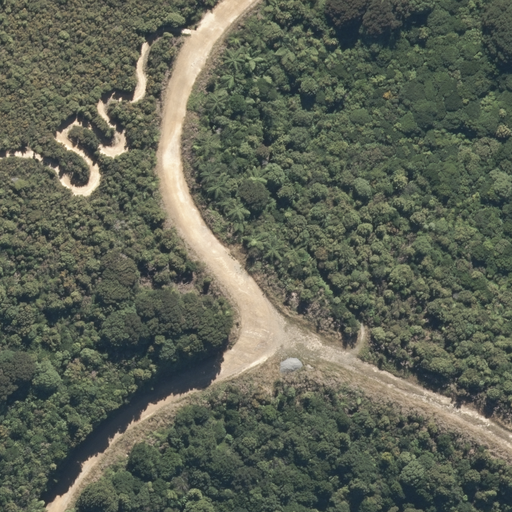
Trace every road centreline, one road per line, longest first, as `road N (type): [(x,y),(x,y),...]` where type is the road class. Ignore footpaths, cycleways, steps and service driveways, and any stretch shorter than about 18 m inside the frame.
road 1 (track): [(233,0),(191,54),(177,96),(177,169),(231,294),(227,332),(201,369),(115,424),(48,511)]
road 2 (track): [(227,332),(511,463)]
